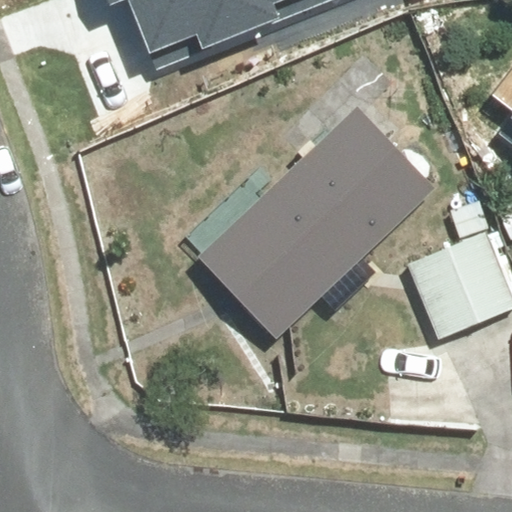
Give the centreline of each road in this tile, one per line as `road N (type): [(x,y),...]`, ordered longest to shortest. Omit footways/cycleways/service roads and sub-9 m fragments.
road 1 (residential): [(257,511),(4,489)]
road 2 (residential): [(4,489),(0,300)]
